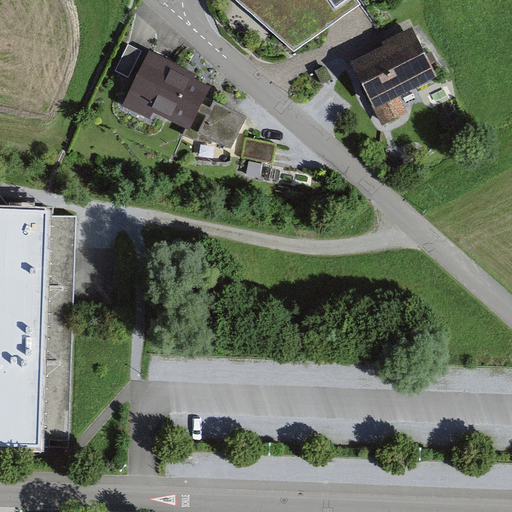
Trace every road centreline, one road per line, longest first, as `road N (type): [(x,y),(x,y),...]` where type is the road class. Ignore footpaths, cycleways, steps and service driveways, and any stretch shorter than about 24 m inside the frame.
road 1 (residential): [(511,313),(168,0)]
road 2 (residential): [(0,493),(382,511)]
